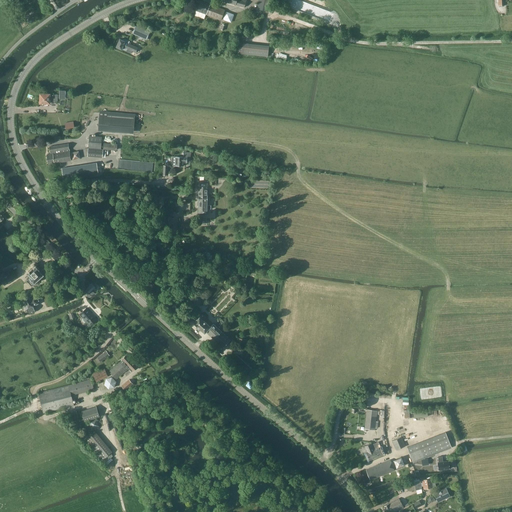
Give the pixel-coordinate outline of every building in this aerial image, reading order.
[(257,9),(259,9),(268,11),(270,0),(259,0),(259,2),(255,1),(253,6),(255,8),(257,8),(257,9)] [(221,20),(225,10),(199,1),(196,11),(221,20)] [(147,37),(150,32),(151,30),(142,26),(141,28),(136,26),(134,31),(147,37)] [(136,52),(138,47),(125,41),(120,39),(116,47),(122,49),(123,47),(136,52)] [(268,57),(269,48),(249,46),(249,44),(239,43),(238,53),(268,57)] [(65,99),(66,91),(60,91),(59,95),(57,95),(50,95),(40,94),(40,100),(39,100),(39,102),(40,102),(40,103),(49,103),(50,101),(57,101),(57,99),(65,99)] [(133,132),(134,114),(100,112),(98,129),(133,132)] [(89,135),(88,148),(100,149),(101,136),(89,135)] [(48,164),(71,160),(69,143),(50,146),(51,152),(52,152),(52,154),(47,154),(48,164)] [(103,150),(88,149),(88,157),(103,158),(103,150)] [(183,162),(190,163),(190,153),(183,153),(183,157),(176,156),(176,157),(173,157),(173,166),(176,166),(183,166),(183,162)] [(198,196),(208,196),(208,184),(199,184),(198,196)] [(211,205),(208,205),(208,196),(198,196),(198,213),(207,213),(207,209),(211,209),(211,205)] [(174,224),(174,218),(171,218),(172,217),(162,217),(162,223),(166,224),(166,225),(171,225),(171,224),(174,224)] [(11,236),(17,231),(16,229),(14,226),(7,232),(9,234),(11,236)] [(32,286),(47,272),(43,268),(40,271),(39,270),(40,269),(36,265),(32,269),(27,273),(31,277),(27,281),(32,286)] [(0,275),(0,278),(4,285),(17,277),(13,271),(6,276),(4,273),(0,275)] [(85,294),(88,297),(91,295),(89,293),(92,290),(93,292),(96,289),(94,288),(95,287),(92,283),(89,286),(88,285),(85,287),(86,289),(85,294)] [(38,301),(39,301),(38,298),(37,298),(35,296),(30,298),(30,297),(25,299),(23,300),(26,309),(27,308),(29,313),(35,311),(33,306),(39,304),(38,301)] [(85,323),(86,323),(87,322),(90,325),(97,320),(86,308),(80,314),(83,318),(82,319),(82,320),(85,323)] [(223,347),(231,339),(213,323),(210,327),(205,322),(208,318),(202,313),(202,314),(197,319),(196,319),(195,320),(196,320),(194,323),(198,327),(200,329),(201,329),(205,333),(206,331),(223,347)] [(99,362),(109,356),(106,351),(96,358),(99,362)] [(122,359),(123,359),(109,371),(116,379),(128,368),(131,372),(133,370),(137,367),(126,355),(122,359)] [(96,382),(108,376),(104,369),(93,374),(96,382)] [(105,384),(109,389),(115,387),(116,382),(112,377),(106,379),(105,384)] [(71,395),(94,390),(91,379),(38,393),(43,413),(74,405),(71,395)] [(125,390),(133,384),(131,382),(129,380),(122,386),(125,390)] [(85,421),(99,417),(96,407),(81,411),(85,421)] [(377,428),(378,422),(376,422),(377,411),(367,410),(365,429),(375,430),(375,428),(377,428)] [(90,421),(92,429),(99,427),(96,419),(90,421)] [(85,439),(102,460),(111,452),(94,432),(85,439)] [(413,463),(452,448),(446,432),(407,447),(413,463)] [(396,450),(405,446),(401,437),(392,441),(396,450)] [(366,453),(369,461),(377,457),(374,449),(380,447),(379,443),(376,443),(372,445),(371,443),(365,446),(367,452),(366,453)] [(374,449),(377,457),(384,455),(380,447),(374,449)] [(440,470),(440,471),(444,470),(443,469),(450,469),(450,468),(452,468),(451,464),(449,465),(449,461),(443,462),(442,456),(438,457),(439,462),(438,463),(439,470),(440,470)] [(397,468),(404,465),(401,457),(394,460),(397,468)] [(370,480),(395,471),(390,460),(366,469),(370,480)] [(431,479),(422,480),(424,489),(433,487),(431,479)] [(408,491),(422,489),(420,481),(406,483),(408,491)] [(438,502),(450,496),(446,488),(434,494),(438,502)] [(394,511),(395,511),(404,507),(399,499),(384,506),(387,511),(394,511)]
